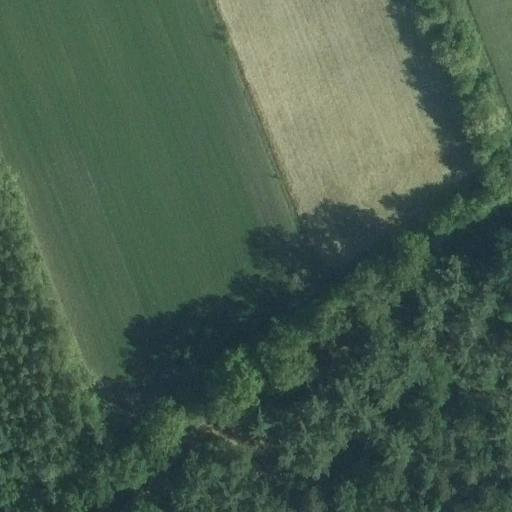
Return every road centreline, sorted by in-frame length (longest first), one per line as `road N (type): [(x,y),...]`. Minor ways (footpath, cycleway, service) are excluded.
road 1 (track): [(511,208),(133,470)]
road 2 (track): [(295,511),(221,407)]
